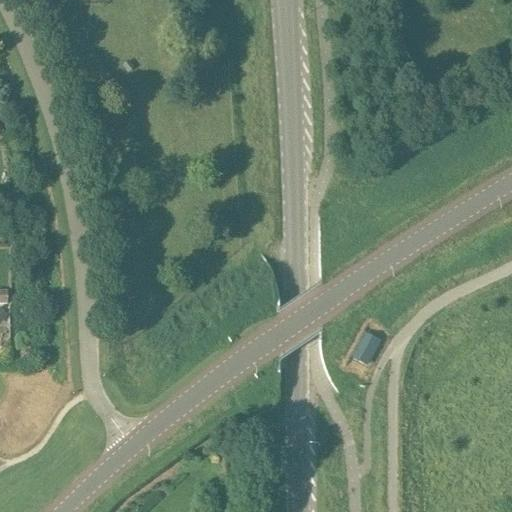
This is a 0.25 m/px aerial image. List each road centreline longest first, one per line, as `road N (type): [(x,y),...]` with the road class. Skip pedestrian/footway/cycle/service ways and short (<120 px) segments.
road 1 (tertiary): [(61,511),(230,368),(511,182)]
road 2 (secondary): [(299,511),(284,0)]
